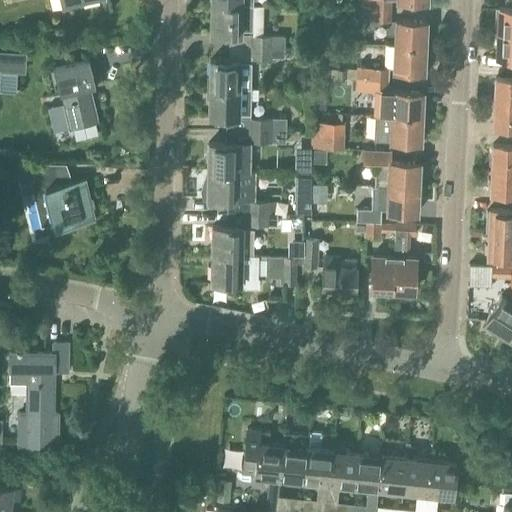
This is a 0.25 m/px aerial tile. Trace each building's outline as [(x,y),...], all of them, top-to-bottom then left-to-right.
[(362,0),(362,7),(372,8),(391,9),(391,0),(412,0),(428,1),(428,0),(362,0)] [(230,33),(239,33),(252,33),(253,5),(241,5),(212,4),(212,33),(230,33)] [(511,7),(500,7),(499,32),(511,32),(511,7)] [(367,16),(372,17),(372,20),(391,21),(391,9),(372,8),(367,8),(367,16)] [(394,45),(426,47),(427,21),(395,20),(394,45)] [(317,23),(316,34),(327,35),(328,24),(317,23)] [(511,32),(499,32),(497,56),(511,56),(511,32)] [(285,48),(285,35),(252,35),(252,47),(285,48)] [(393,70),(425,72),(426,47),(394,45),(393,70)] [(252,47),(252,59),(274,60),(274,57),(285,57),(285,48),(252,47)] [(22,50),(0,50),(0,67),(22,68),(22,50)] [(90,59),(53,67),(55,73),(59,94),(61,94),(69,127),(98,121),(92,94),(89,94),(88,87),(96,85),(93,73),(90,59)] [(211,60),(210,73),(210,87),(239,88),(252,88),(252,62),(240,62),(240,60),(239,60),(229,60),(211,60)] [(388,73),(388,68),(369,67),(369,69),(357,68),(357,73),(356,79),(388,80),(388,73)] [(322,68),(322,76),(355,78),(356,70),(322,68)] [(511,77),(496,77),(495,102),(511,102),(511,77)] [(378,91),(377,98),(377,115),(422,117),(423,92),(392,90),(387,90),(388,80),(356,79),(356,90),(378,91)] [(209,115),(239,116),(239,114),(252,114),(252,88),(239,88),(210,87),(209,115)] [(494,126),(511,126),(511,102),(495,102),(494,126)] [(422,117),(377,115),(375,140),(421,141),(422,117)] [(250,130),(286,131),(286,118),(250,118),(250,130)] [(314,122),(313,147),(342,148),(344,123),(320,122),(314,122)] [(286,131),(250,130),(250,142),(285,143),(286,131)] [(209,142),(208,171),(237,172),(239,172),(249,172),(250,144),(209,142)] [(511,144),(494,144),(493,168),(511,169),(511,144)] [(0,145),(0,157),(9,158),(10,146),(0,145)] [(383,160),(384,150),(364,149),(363,161),(375,162),(374,185),(387,185),(419,187),(420,162),(383,160)] [(18,180),(46,182),(46,162),(19,161),(18,180)] [(511,192),(511,169),(493,168),(492,192),(511,192)] [(201,191),(203,199),(236,199),(236,197),(252,198),(253,172),(249,172),(239,172),(237,172),(208,171),(208,183),(204,183),(201,191)] [(296,176),(296,190),(310,190),(310,176),(296,176)] [(45,188),(34,191),(44,231),(96,220),(96,217),(94,217),(85,180),(87,179),(87,177),(45,187),(45,188)] [(370,208),(361,208),(361,220),(366,220),(380,221),(381,208),(387,208),(386,210),(418,212),(419,187),(387,185),(374,185),(372,185),(370,208)] [(296,198),(295,212),(309,212),(310,198),(296,198)] [(248,201),(248,214),(269,214),(274,214),(274,202),(248,201)] [(511,233),(511,209),(491,208),(491,210),(487,210),(486,224),(490,224),(490,232),(511,233)] [(269,214),(248,214),(248,225),(273,226),(274,214),(269,214)] [(358,220),(358,230),(365,230),(365,237),(379,238),(380,231),(395,231),(395,221),(380,221),(366,220),(361,220),(358,220)] [(414,235),(415,222),(395,221),(395,231),(394,255),(392,289),(414,290),(415,256),(408,256),(409,235),(414,235)] [(239,226),(212,226),(212,253),(253,255),(253,229),(242,228),(242,226),(239,226)] [(511,257),(511,233),(490,232),(489,244),(485,245),(485,252),(489,254),(489,256),(511,257)] [(317,267),(319,239),(306,239),(304,267),(317,267)] [(288,247),(288,255),(295,255),(303,255),(303,241),(294,241),(288,247)] [(211,282),(239,283),(241,283),(241,286),(258,286),(258,261),(253,261),(253,255),(212,253),(211,282)] [(394,255),(372,255),(371,288),(392,289),(394,255)] [(340,267),(340,256),(332,256),(325,256),(323,286),(355,288),(356,268),(340,267)] [(283,262),(283,284),(295,284),(295,262),(283,262)] [(501,295),(485,321),(488,323),(487,328),(495,333),(499,330),(509,336),(511,330),(511,300),(511,301),(501,295)] [(54,352),(10,352),(10,383),(28,384),(27,414),(19,414),(18,448),(58,449),(59,414),(54,414),(54,384),(51,384),(51,371),(68,372),(69,344),(54,343),(54,352)] [(287,402),(286,412),(295,413),(296,402),(287,402)] [(355,417),(360,418),(361,411),(361,408),(350,407),(349,417),(355,417)] [(369,418),(370,409),(361,408),(361,411),(360,418),(369,418)] [(270,477),(269,488),(266,511),(275,511),(278,496),(279,496),(281,478),(279,478),(283,443),(268,442),(269,430),(247,428),(242,470),(254,472),(254,476),(270,477)] [(319,492),(316,511),(326,511),(333,448),(320,447),(322,431),(309,430),(309,434),(308,446),(304,481),(320,482),(319,491),(318,491),(318,492),(319,492)] [(284,432),(283,443),(279,478),(281,478),(304,481),(308,446),(309,434),(284,432)] [(338,494),(339,493),(338,493),(339,485),(354,486),(358,451),(333,448),(326,511),(335,511),(337,494),(338,494)] [(368,497),(369,497),(367,511),(376,511),(377,507),(379,489),(383,454),(358,451),(354,486),(369,488),(368,496),(368,497)] [(383,454),(379,489),(404,492),(407,456),(383,454)] [(417,511),(426,511),(432,459),(407,456),(404,492),(418,493),(416,503),(418,504),(417,511)] [(453,497),(457,462),(432,459),(426,511),(435,511),(436,505),(437,505),(437,504),(436,504),(438,495),(453,497)] [(219,480),(218,500),(230,501),(231,481),(219,480)] [(0,509),(10,510),(12,486),(0,484),(0,509)] [(504,504),(503,511),(511,511),(511,492),(505,492),(505,495),(504,504)] [(285,511),(287,497),(279,496),(278,496),(275,511),(285,511)]
